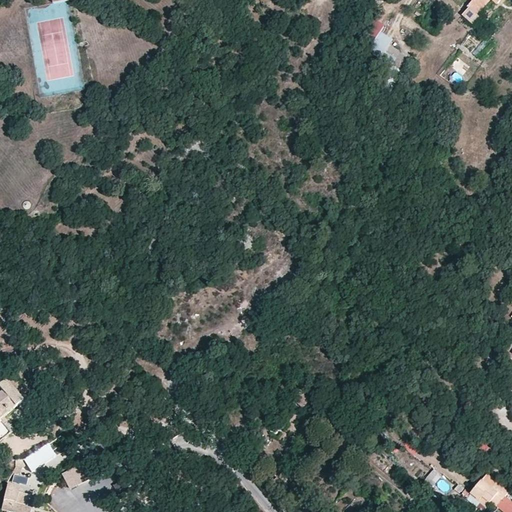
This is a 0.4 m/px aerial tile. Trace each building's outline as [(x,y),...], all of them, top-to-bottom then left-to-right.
[(501,0),(473,0),(467,7),(468,8),(461,15),(469,22),(476,15),(477,15),(485,6),(483,4),(487,0),(493,0),(498,4),(501,0)] [(400,53),(401,52),(390,45),(382,58),(393,65),(400,53)] [(411,60),(400,53),(393,65),(404,72),(411,60)] [(23,401),(6,380),(0,384),(0,388),(3,391),(0,393),(0,442),(11,434),(0,420),(23,401)] [(301,408),(309,401),(303,395),(295,401),(301,408)] [(32,472),(56,458),(47,444),(24,458),(32,472)] [(93,478),(86,463),(61,474),(68,490),(93,478)] [(433,469),(425,479),(433,486),(441,476),(433,469)] [(509,492),(487,474),(472,493),(481,501),(480,503),(486,509),(491,503),(496,497),(502,502),(505,498),(509,492)] [(24,508),(27,495),(19,492),(20,487),(8,485),(4,500),(1,510),(7,511),(30,511),(31,510),(24,508)] [(481,501),(472,493),(471,496),(480,503),(481,501)] [(502,502),(496,497),(491,503),(497,508),(499,506),(502,502)] [(511,511),(511,503),(505,498),(502,502),(499,506),(506,511),(511,511)]
